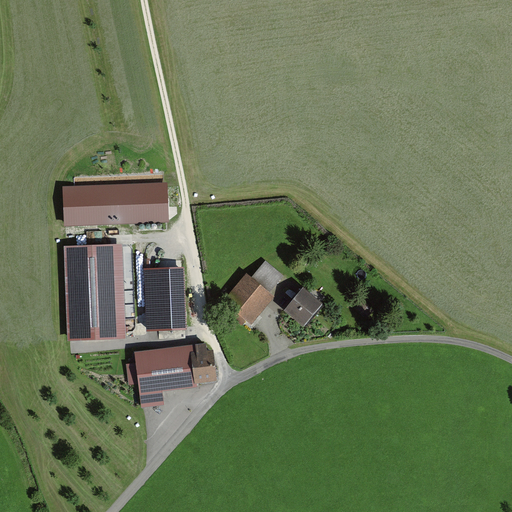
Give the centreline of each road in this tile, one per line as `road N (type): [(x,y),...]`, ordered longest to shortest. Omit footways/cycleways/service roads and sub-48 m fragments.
road 1 (track): [(511,361),(448,340),(407,338),(306,349),(230,380),(198,289),(145,0)]
road 2 (residential): [(230,380),(113,511)]
